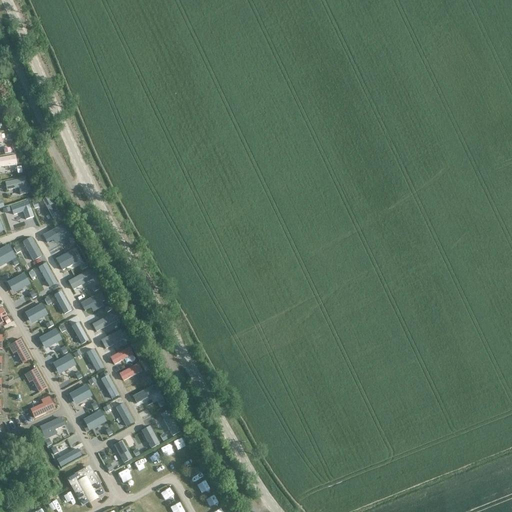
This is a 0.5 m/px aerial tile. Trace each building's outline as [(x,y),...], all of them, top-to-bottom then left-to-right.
[(0,166),(16,164),(15,155),(0,157),(0,166)] [(24,178),(4,182),(6,190),(18,187),(20,195),(28,193),(24,178)] [(42,234),(45,239),(59,232),(56,226),(42,234)] [(48,247),(51,252),(67,244),(64,238),(48,247)] [(69,252),(56,259),(58,264),(72,257),(69,252)] [(61,272),(64,277),(79,269),(76,264),(61,272)] [(84,276),(68,284),(71,289),(87,281),(84,276)] [(94,294),(91,288),(75,296),(78,301),(94,294)] [(98,301),(83,309),(85,314),(100,305),(98,301)] [(92,326),(108,317),(105,312),(89,321),(92,326)] [(97,333),(100,338),(115,330),(112,324),(97,333)] [(103,345),(106,351),(121,342),(119,337),(103,345)] [(141,356),(134,342),(130,345),(137,359),(141,356)] [(113,363),(127,355),(124,350),(110,357),(113,363)] [(144,359),(139,362),(144,372),(150,369),(144,359)] [(134,368),(131,362),(117,370),(120,375),(134,368)] [(123,382),(126,388),(141,380),(138,374),(123,382)] [(144,387),(131,395),(134,400),(147,393),(144,387)] [(164,415),(161,409),(145,418),(148,424),(164,415)] [(166,430),(163,424),(150,431),(153,437),(166,430)] [(134,433),(142,448),(148,446),(140,430),(134,433)] [(72,434),(50,445),(64,470),(85,459),(72,434)] [(127,454),(133,451),(126,438),(120,441),(127,454)] [(114,464),(119,461),(112,446),(106,449),(114,464)] [(88,504),(98,498),(97,497),(104,494),(88,466),(66,478),(81,506),(87,503),(88,504)]
